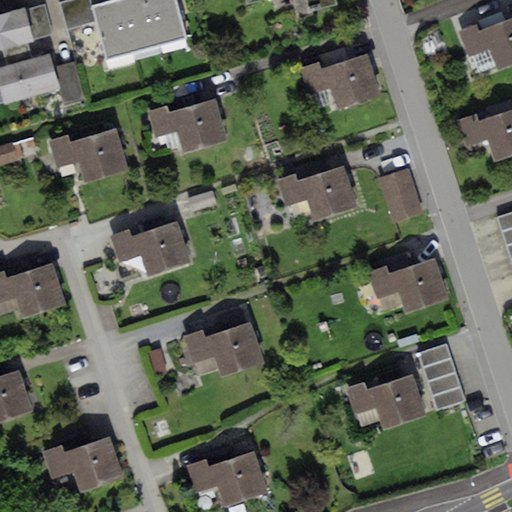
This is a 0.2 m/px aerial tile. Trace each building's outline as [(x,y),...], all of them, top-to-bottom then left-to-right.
[(96,22),(92,5),(90,0),(66,0),(59,2),(68,30),(96,22)] [(134,51),(120,0),(110,0),(92,5),(96,22),(106,59),(134,51)] [(159,45),(147,0),(120,0),(134,51),(159,45)] [(147,0),(159,45),(185,38),(175,0),(147,0)] [(245,0),(246,5),(267,0),(292,0),(296,15),(337,5),(335,0),(245,0)] [(44,5),(25,10),(33,39),(52,34),(44,5)] [(25,7),(0,13),(0,50),(2,50),(29,42),(33,41),(33,39),(25,10),(25,7)] [(485,26),(459,36),(468,60),(489,52),(496,70),(511,63),(511,20),(487,31),(485,26)] [(29,42),(2,50),(6,65),(33,57),(29,42)] [(6,65),(0,66),(0,89),(4,104),(60,88),(54,67),(50,52),(33,57),(6,65)] [(320,62),(300,68),(309,94),(330,87),(338,109),(380,95),(367,54),(322,68),(320,62)] [(74,61),(54,67),(60,88),(65,105),(85,99),(74,61)] [(167,106),(146,111),(153,138),(176,132),(181,151),(225,140),(215,101),(169,113),(167,106)] [(476,115),(455,121),(464,147),(487,139),(494,161),(511,155),(511,110),(478,122),(476,115)] [(68,134),(49,139),(56,168),(80,162),(85,180),(124,171),(114,131),(69,142),(68,134)] [(11,143),(0,146),(0,165),(17,161),(11,143)] [(296,173),(277,179),(285,204),(307,197),(314,219),(355,207),(343,166),(298,180),(296,173)] [(406,171),(379,179),(393,222),(420,214),(406,171)] [(213,190),(186,199),(191,213),(217,204),(213,190)] [(511,213),(496,219),(511,265),(511,213)] [(128,228),(109,234),(119,263),(140,256),(147,276),(190,262),(177,222),(131,237),(128,228)] [(385,267),(365,273),(375,301),(397,293),(404,313),(448,299),(434,259),(388,274),(385,267)] [(3,271),(0,272),(0,303),(16,299),(22,318),(64,304),(51,264),(5,279),(3,271)] [(202,330),(184,336),(193,365),(213,359),(220,379),(265,364),(251,322),(204,337),(202,330)] [(416,333),(396,340),(399,348),(419,342),(416,333)] [(447,346),(419,355),(437,411),(464,402),(447,346)] [(160,349),(148,352),(156,377),(167,373),(160,349)] [(0,418),(30,409),(18,372),(0,377),(0,418)] [(364,381),(346,387),(355,413),(376,406),(383,428),(424,415),(412,375),(367,389),(364,381)] [(61,445),(41,452),(51,479),(70,472),(79,494),(122,479),(108,438),(64,454),(61,445)] [(205,460),(187,466),(196,493),(216,487),(223,509),(267,494),(253,453),(207,468),(205,460)]
